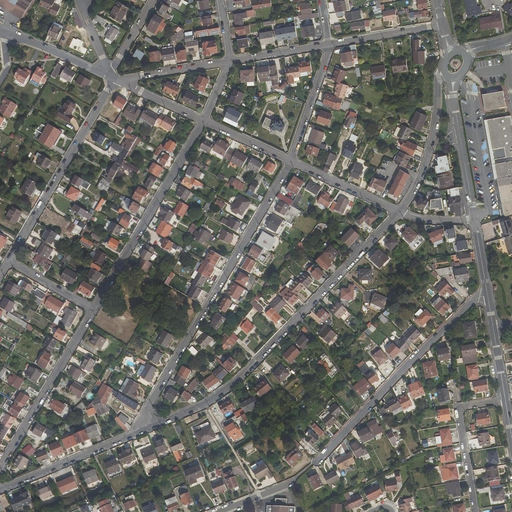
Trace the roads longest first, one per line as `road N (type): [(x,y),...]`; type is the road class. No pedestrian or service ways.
road 1 (residential): [(217,511),(296,480),(474,299),(487,295)]
road 2 (residential): [(400,212),(240,376),(205,403),(145,428)]
road 3 (residential): [(145,428),(148,406),(290,161)]
road 4 (residential): [(93,310),(204,122)]
road 5 (residential): [(113,78),(10,260)]
road 6 (residential): [(0,468),(93,310)]
road 7 (residential): [(145,428),(0,488)]
road 8 (residential): [(505,399),(459,411),(476,511)]
road 9 (residential): [(400,212),(426,158),(437,82)]
road 10 (tertiary): [(474,220),(453,96)]
road 11 (residential): [(290,161),(328,45)]
road 12 (residential): [(290,161),(400,212)]
